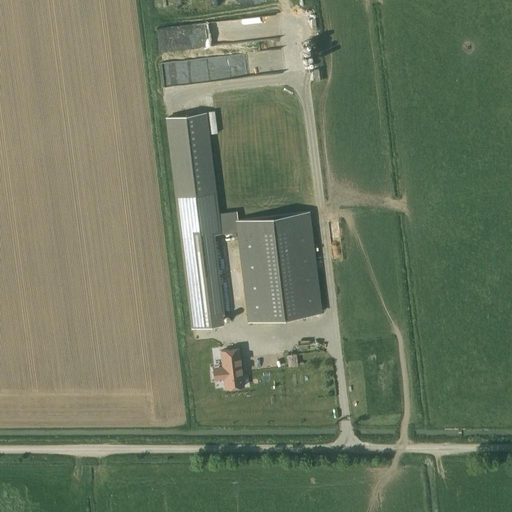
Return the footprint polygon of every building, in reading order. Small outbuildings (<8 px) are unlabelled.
[(213,58),(159,63),(161,86),(215,81),(213,58)] [(296,94),(280,99),(287,122),(302,118),(296,94)] [(203,98),(165,103),(193,327),(223,324),(212,234),(239,231),(250,320),(320,312),(307,211),(237,220),(236,212),(217,214),(203,98)] [(243,386),(239,348),(221,350),(223,367),(219,367),(220,377),(224,377),(225,388),(243,386)] [(286,367),(297,365),(295,353),(284,355),(286,367)] [(300,368),(285,369),(289,400),(315,397),(313,377),(301,378),(300,368)]
